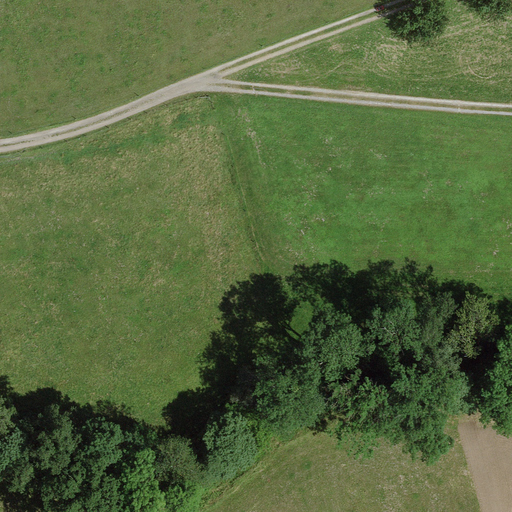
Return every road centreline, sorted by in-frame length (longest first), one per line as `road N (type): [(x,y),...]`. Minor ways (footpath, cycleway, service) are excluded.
road 1 (track): [(0,145),(88,125),(416,0)]
road 2 (track): [(199,81),(511,109)]
